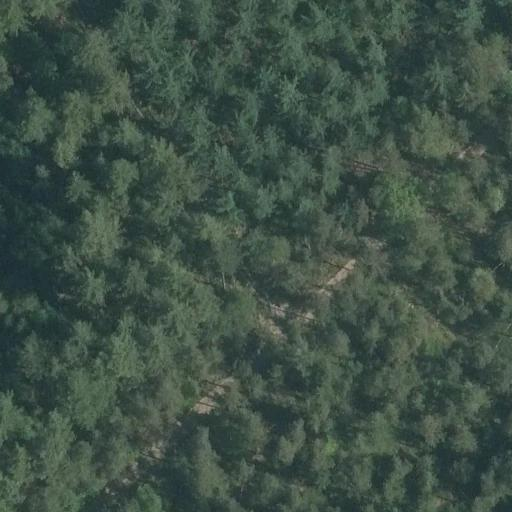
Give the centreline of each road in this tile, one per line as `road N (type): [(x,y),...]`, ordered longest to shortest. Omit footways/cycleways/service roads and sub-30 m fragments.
road 1 (track): [(511,116),(97,511)]
road 2 (track): [(67,0),(284,332)]
